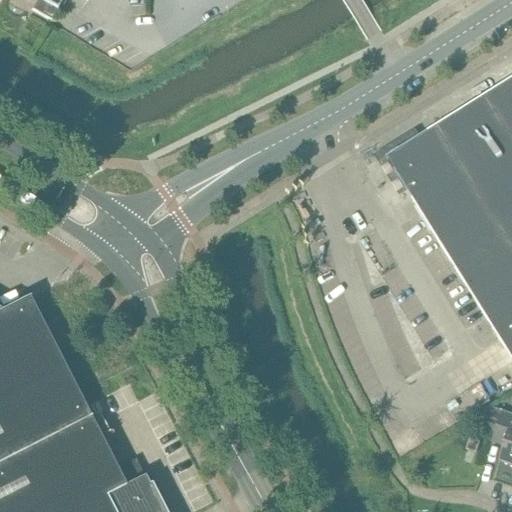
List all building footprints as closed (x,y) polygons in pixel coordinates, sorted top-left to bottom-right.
[(37,0),(38,0),(32,11),(51,22),(62,0),(37,0)] [(511,360),(511,80),(386,159),(511,360)] [(21,303),(0,313),(0,511),(164,511),(151,485),(149,487),(144,478),(125,488),(116,470),(93,425),(84,408),(29,299),(21,303)] [(0,313),(21,303),(21,302),(0,312),(0,313)] [(511,415),(492,409),(479,415),(496,433),(493,440),(505,444),(503,449),(499,461),(510,465),(510,467),(511,467),(511,415)] [(466,450),(468,451),(476,453),(480,443),(469,440),(466,450)]
